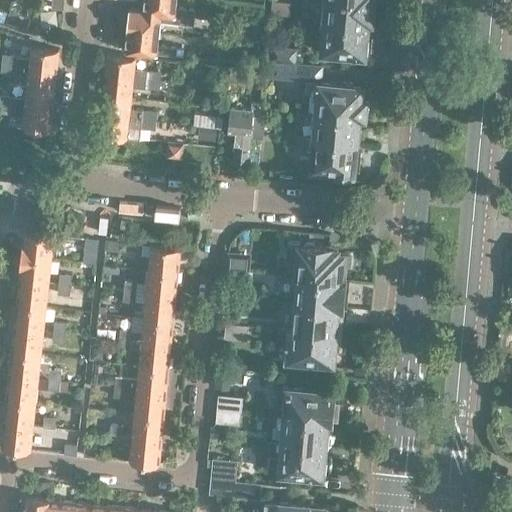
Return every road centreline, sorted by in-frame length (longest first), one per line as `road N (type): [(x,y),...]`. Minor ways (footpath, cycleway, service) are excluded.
road 1 (primary): [(447,511),(493,0)]
road 2 (residential): [(10,460),(179,477),(193,467),(222,199)]
road 3 (primary): [(415,206),(387,511)]
road 4 (primary): [(434,0),(415,206)]
road 5 (residential): [(415,206),(222,199)]
road 6 (residential): [(71,185),(90,0)]
road 7 (residential): [(222,199),(71,185)]
